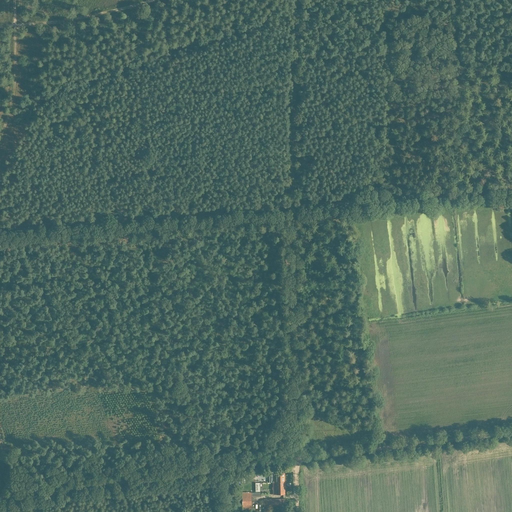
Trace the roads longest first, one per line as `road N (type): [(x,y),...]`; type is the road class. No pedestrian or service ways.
road 1 (track): [(16,493),(511,432)]
road 2 (track): [(292,206),(0,229)]
road 3 (track): [(296,458),(292,206)]
road 4 (track): [(292,206),(511,189)]
road 5 (track): [(299,0),(292,206)]
road 6 (track): [(0,26),(156,0)]
road 7 (track): [(0,139),(13,100),(15,0)]
